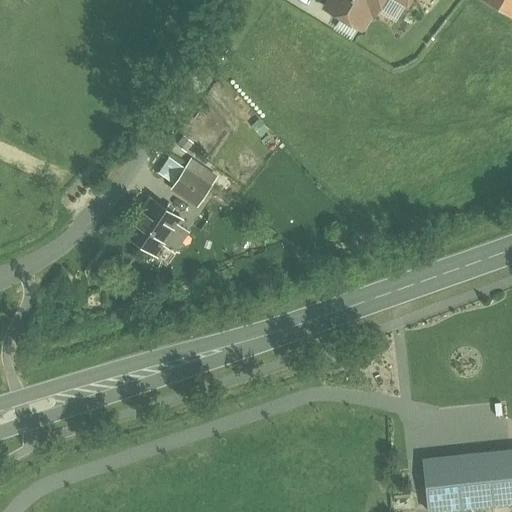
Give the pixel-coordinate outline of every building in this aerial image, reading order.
[(332,0),(327,9),(362,29),(372,13),(375,15),(384,0),(402,0),(408,4),(410,0),(332,0)] [(511,0),(484,0),(511,16),(511,0)] [(212,187),(186,169),(173,189),(199,207),(212,187)] [(181,219),(154,200),(129,237),(157,256),(181,219)] [(511,451),(424,461),(429,511),(511,502),(511,451)]
